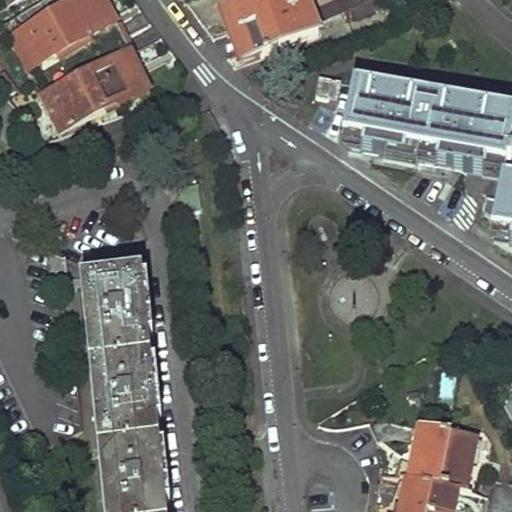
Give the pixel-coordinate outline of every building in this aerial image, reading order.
[(126,37),(107,0),(47,0),(2,26),(28,71),(92,37),(99,51),(126,37)] [(243,0),(223,7),(233,36),(244,33),(254,61),(318,41),(308,11),(341,0),(243,0)] [(153,91),(126,37),(99,51),(107,66),(44,97),(60,133),(103,112),(118,108),(153,91)] [(0,78),(0,96),(3,100),(15,94),(2,77),(0,78)] [(321,81),(317,102),(334,105),(339,85),(321,81)] [(511,122),(354,89),(343,138),(504,174),(511,140),(511,122)] [(492,233),(511,237),(511,185),(503,183),(492,233)] [(178,213),(197,212),(195,189),(176,190),(178,213)] [(99,454),(105,511),(163,511),(139,280),(82,287),(99,454)] [(419,447),(412,486),(431,489),(440,491),(449,439),(417,431),(412,446),(419,447)] [(449,439),(440,491),(458,495),(472,497),(476,483),(469,480),(476,444),(449,439)] [(401,499),(398,511),(426,511),(431,489),(412,486),(397,482),(393,497),(401,499)] [(431,489),(426,511),(454,511),(458,495),(440,491),(431,489)]
